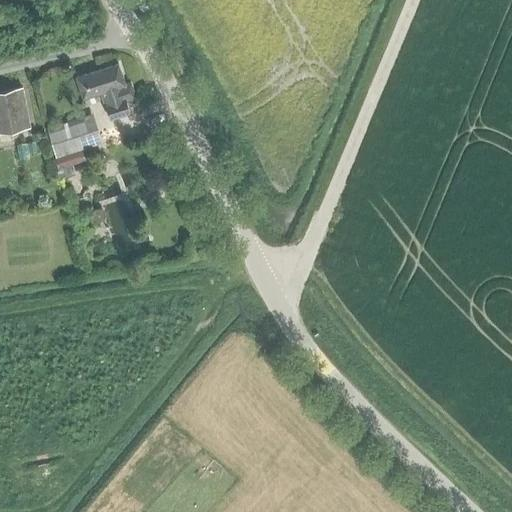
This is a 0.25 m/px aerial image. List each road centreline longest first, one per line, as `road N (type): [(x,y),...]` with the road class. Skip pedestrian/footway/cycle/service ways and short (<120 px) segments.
road 1 (tertiary): [(473,511),(319,363),(266,282),(133,30)]
road 2 (residential): [(0,69),(133,30)]
